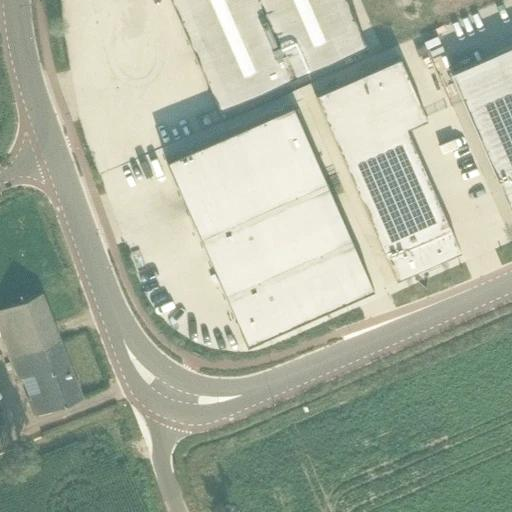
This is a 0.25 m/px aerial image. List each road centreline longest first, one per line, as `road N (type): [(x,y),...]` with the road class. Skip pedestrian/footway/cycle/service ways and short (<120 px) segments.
road 1 (unclassified): [(250,395),(511,281)]
road 2 (unclassified): [(46,154),(115,332)]
road 3 (tertiary): [(16,0),(46,154)]
